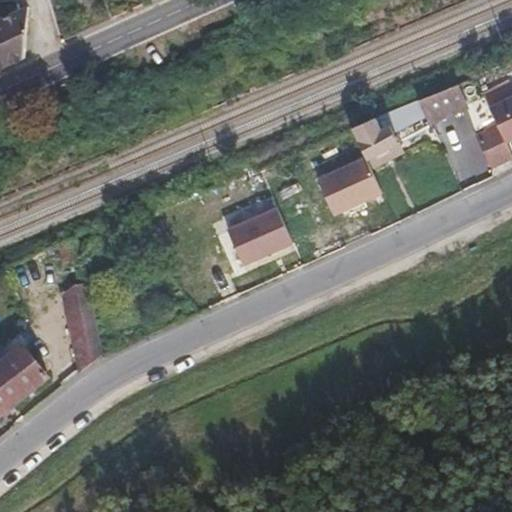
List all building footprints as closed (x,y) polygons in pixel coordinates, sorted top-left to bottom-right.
[(0,73),(22,63),(26,12),(0,22),(0,73)] [(511,88),(511,87),(489,97),(495,112),(511,103),(511,88)] [(435,99),(424,104),(432,122),(435,129),(470,115),(459,89),(435,99)] [(511,103),(495,112),(492,113),(501,132),(507,147),(511,144),(511,103)] [(356,133),(370,161),(401,146),(398,137),(432,122),(424,104),(356,133)] [(494,170),(511,163),(511,156),(507,147),(501,132),(481,141),(494,170)] [(395,213),(374,171),(318,198),(339,240),(395,213)] [(262,177),(231,190),(236,201),(256,193),(260,203),(270,199),(262,177)] [(294,249),(278,211),(221,235),(237,273),(294,249)] [(322,232),(312,213),(293,223),(303,243),(322,232)] [(99,363),(92,312),(75,316),(82,377),(99,363)] [(22,346),(0,363),(0,414),(45,378),(22,346)]
